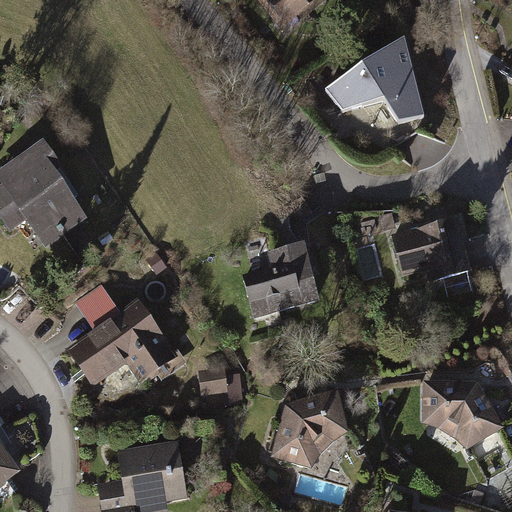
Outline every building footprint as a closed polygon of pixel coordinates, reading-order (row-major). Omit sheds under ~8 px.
[(255,0),(283,33),(322,0),(255,0)] [(424,120),(405,42),(325,94),(343,115),(383,106),(399,127),(424,120)] [(61,172),(43,144),(0,173),(0,183),(3,188),(0,189),(0,218),(10,234),(25,224),(45,253),(88,225),(55,176),(61,172)] [(459,222),(392,238),(402,281),(427,275),(430,285),(472,275),(459,222)] [(377,244),(358,249),(368,282),(386,277),(377,244)] [(273,270),(242,278),(254,321),(319,305),(304,246),(269,255),(273,270)] [(0,286),(2,288),(11,271),(0,265),(0,286)] [(94,333),(66,351),(93,390),(127,367),(141,388),(179,363),(138,302),(120,314),(102,288),(75,305),(94,333)] [(225,370),(199,373),(202,398),(228,395),(225,370)] [(477,386),(423,384),(423,427),(440,431),(455,442),(467,454),(505,434),(477,386)] [(338,396),(285,409),(271,460),(312,472),(321,458),(334,444),(348,437),(338,396)] [(0,444),(0,490),(21,477),(0,444)] [(120,483),(97,486),(100,511),(167,511),(167,506),(188,503),(179,444),(115,454),(120,483)] [(293,511),(297,509),(286,496),(275,506),(280,511),(293,511)]
